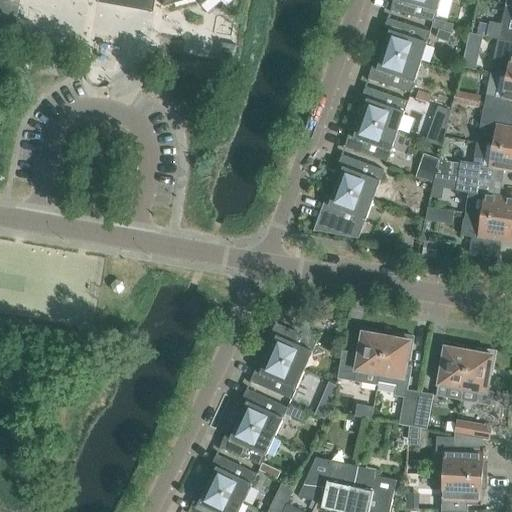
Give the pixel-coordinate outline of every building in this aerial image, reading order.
[(0,0),(0,23),(16,27),(20,0),(0,0)] [(97,0),(97,3),(99,3),(99,0),(126,0),(154,5),(153,13),(154,13),(156,0),(164,0),(164,6),(163,6),(163,7),(189,0),(199,0),(201,5),(200,5),(201,6),(207,0),(97,0)] [(440,0),(393,0),(391,11),(433,23),(434,23),(435,19),(440,0)] [(511,7),(507,6),(498,40),(511,42),(511,7)] [(387,40),(383,51),(421,63),(431,33),(388,19),(382,39),(387,40)] [(434,23),(433,23),(431,27),(451,33),(454,24),(435,19),(434,23)] [(449,43),(451,34),(439,30),(436,39),(449,43)] [(491,75),(511,78),(511,43),(498,41),(491,75)] [(221,43),(218,63),(234,66),(237,46),(221,43)] [(421,63),(383,51),(380,61),(375,60),(368,80),(412,94),(421,63)] [(477,55),(465,53),(461,68),(474,71),(477,55)] [(511,78),(491,75),(487,96),(484,110),(509,114),(511,102),(511,101),(511,78)] [(364,109),(360,119),(398,132),(409,102),(366,87),(359,107),(364,109)] [(456,91),(453,103),(479,108),(481,96),(456,91)] [(416,100),(428,104),(431,96),(418,92),(416,100)] [(439,107),(427,142),(443,148),(451,112),(450,111),(439,107)] [(484,110),(479,133),(495,136),(493,147),(511,150),(511,127),(506,126),(509,114),(484,110)] [(398,132),(360,119),(357,130),(352,128),(345,148),(388,162),(398,132)] [(477,144),(474,164),(461,162),(458,177),(496,183),(498,170),(511,172),(511,150),(493,147),(477,144)] [(336,187),(373,201),(385,171),(342,155),(335,175),(340,177),(336,187)] [(434,177),(439,161),(424,156),(419,172),(434,177)] [(466,214),(511,220),(511,198),(494,195),(496,183),(458,177),(456,193),(468,194),(466,214)] [(327,196),(314,231),(359,239),(373,201),(336,187),(332,197),(327,196)] [(455,212),(429,208),(426,221),(453,225),(455,212)] [(511,243),(511,220),(466,214),(462,236),(473,238),(471,255),(498,259),(500,242),(511,243)] [(422,256),(436,259),(438,244),(425,242),(422,256)] [(268,355),(305,371),(318,342),(276,324),(268,343),(273,345),(268,355)] [(378,386),(380,375),(387,337),(381,336),(381,332),(363,329),(359,354),(343,352),(338,379),(378,386)] [(387,337),(380,375),(395,378),(393,389),(403,391),(412,337),(394,334),(393,338),(387,337)] [(446,398),(448,387),(463,390),(470,352),(463,351),(464,347),(446,343),(437,397),(446,398)] [(470,352),(463,390),(478,393),(476,404),(491,406),(494,393),(488,391),(495,352),(477,349),(476,353),(470,352)] [(292,400),(305,371),(268,355),(264,365),(259,363),(251,382),(292,400)] [(243,411),(239,421),(275,438),(285,415),(304,423),(308,413),(290,405),(288,409),(247,390),(239,409),(243,411)] [(406,391),(400,425),(414,427),(420,393),(406,391)] [(433,396),(420,393),(414,427),(427,430),(433,396)] [(322,399),(315,416),(324,420),(329,410),(331,403),(322,399)] [(261,467),(275,438),(239,421),(234,431),(229,429),(220,448),(261,467)] [(461,436),(473,438),(489,441),(492,427),(457,421),(455,435),(461,436)] [(461,436),(460,448),(472,448),(473,438),(461,436)] [(444,447),(443,476),(488,478),(488,464),(483,464),(484,449),(472,448),(460,448),(444,447)] [(208,486),(244,504),(258,475),(217,455),(208,474),(212,476),(208,486)] [(337,511),(345,511),(355,467),(317,458),(298,498),(318,502),(319,498),(324,499),(322,509),(337,511)] [(263,463),(261,467),(260,471),(278,479),(281,472),(263,463)] [(355,467),(345,511),(369,511),(370,511),(374,511),(390,511),(397,481),(377,477),(379,472),(355,467)] [(442,505),(442,511),(468,511),(468,506),(482,506),(482,491),(487,491),(488,478),(443,476),(442,505)] [(239,511),(244,504),(208,486),(203,496),(198,493),(189,511),(239,511)]
